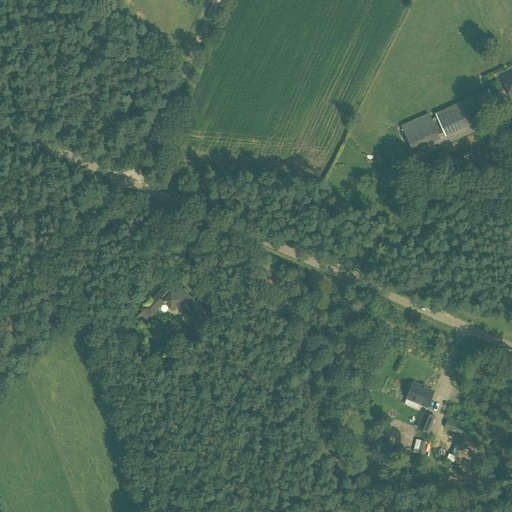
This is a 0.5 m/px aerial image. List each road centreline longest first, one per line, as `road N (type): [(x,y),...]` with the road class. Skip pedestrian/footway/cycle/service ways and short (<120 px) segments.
road 1 (unclassified): [(511,348),(125,180)]
road 2 (unclassified): [(125,180),(145,157),(217,0)]
road 3 (track): [(0,293),(118,188)]
road 4 (unclassified): [(125,180),(0,128)]
